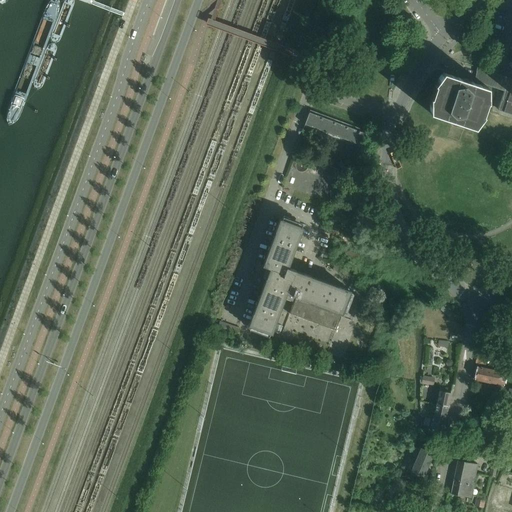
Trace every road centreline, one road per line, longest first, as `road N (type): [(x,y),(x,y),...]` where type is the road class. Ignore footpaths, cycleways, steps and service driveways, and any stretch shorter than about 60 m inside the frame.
road 1 (secondary): [(10,511),(199,0)]
road 2 (secondary): [(177,0),(0,483)]
road 3 (unclassified): [(149,0),(0,416)]
road 4 (residential): [(477,309),(396,228),(385,179),(394,118),(441,35)]
road 5 (residential): [(438,511),(477,309)]
